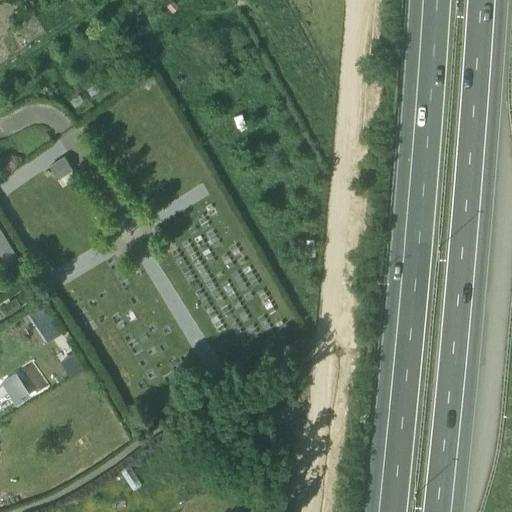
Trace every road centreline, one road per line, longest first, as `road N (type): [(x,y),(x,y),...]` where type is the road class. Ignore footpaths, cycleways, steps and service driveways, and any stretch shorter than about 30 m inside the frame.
road 1 (motorway): [(429,0),(384,511)]
road 2 (motorway): [(442,511),(486,0)]
